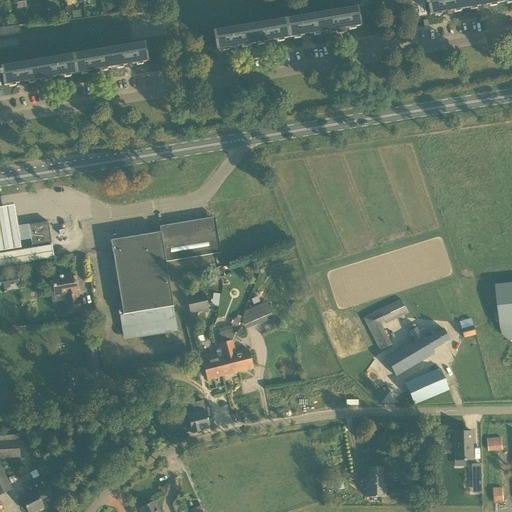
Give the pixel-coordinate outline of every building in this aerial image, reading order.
[(16,0),(18,8),(26,7),(25,0),(16,0)] [(407,0),(411,18),(427,15),(426,13),(428,13),(426,0),(407,0)] [(465,9),(463,0),(426,0),(428,13),(429,15),(465,9)] [(500,0),(463,0),(465,9),(501,3),(500,0)] [(357,8),(321,14),(324,33),(360,27),(357,8)] [(324,33),(321,14),(285,20),(288,39),(324,33)] [(252,44),(288,39),(285,20),(249,26),(252,44)] [(216,50),(252,44),(249,26),(213,32),(216,50)] [(108,49),(111,68),(147,62),(144,43),(108,49)] [(108,49),(73,55),(75,74),(111,68),(108,49)] [(75,74),(73,55),(36,61),(39,80),(75,74)] [(3,86),(39,80),(36,61),(0,67),(1,68),(3,84),(3,86)] [(16,201),(0,203),(0,248),(22,244),(21,237),(32,236),(30,222),(19,223),(16,201)] [(177,332),(173,307),(165,262),(221,253),(214,218),(165,226),(166,231),(110,240),(112,250),(123,315),(119,315),(124,340),(177,332)] [(49,219),(30,222),(32,236),(33,243),(53,240),(49,219)] [(0,263),(54,255),(54,250),(52,242),(0,250),(0,263)] [(68,314),(82,312),(80,298),(79,298),(75,276),(73,276),(72,274),(52,277),(55,297),(65,296),(68,314)] [(3,286),(18,283),(17,275),(1,278),(3,286)] [(500,327),(511,326),(511,337),(511,283),(495,285),(500,327)] [(190,313),(198,311),(208,309),(205,293),(186,297),(190,313)] [(213,293),(211,306),(218,307),(220,294),(213,293)] [(400,298),(363,317),(380,350),(391,344),(380,323),(385,321),(386,324),(408,313),(400,298)] [(271,315),(266,302),(243,312),(242,321),(246,329),(266,320),(266,318),(271,315)] [(240,320),(234,318),(231,326),(237,328),(240,320)] [(459,321),(463,338),(475,334),(471,318),(459,321)] [(432,350),(449,340),(443,329),(426,339),(424,335),(421,337),(416,327),(409,331),(415,341),(385,359),(395,376),(434,353),(432,350)] [(236,328),(222,332),(219,332),(222,343),(219,344),(223,357),(218,358),(224,376),(238,372),(234,358),(228,360),(226,356),(228,354),(225,343),(232,341),(232,340),(233,336),(236,328)] [(235,354),(232,341),(225,343),(228,354),(226,356),(228,360),(234,358),(238,372),(253,368),(248,350),(235,354)] [(84,348),(87,370),(99,368),(96,346),(84,348)] [(224,376),(218,358),(212,359),(211,353),(200,356),(207,380),(224,376)] [(74,369),(68,370),(69,376),(59,378),(62,399),(81,396),(80,390),(86,389),(83,368),(82,368),(81,360),(75,361),(75,359),(72,359),(74,369)] [(404,383),(414,405),(449,390),(440,368),(404,383)] [(176,426),(176,427),(179,437),(186,435),(185,433),(191,431),(192,433),(201,431),(200,430),(210,428),(203,400),(191,403),(194,413),(181,416),(183,424),(176,426)] [(467,461),(467,460),(473,460),(472,432),(456,432),(457,460),(465,460),(465,461),(467,461)] [(27,437),(30,444),(41,440),(38,433),(27,437)] [(0,458),(20,457),(18,435),(0,435),(0,458)] [(502,449),(502,448),(501,438),(487,439),(488,451),(502,449)] [(481,481),(481,465),(473,465),(473,481),(481,481)] [(0,467),(0,495),(12,489),(1,467),(0,467)] [(369,476),(366,476),(366,497),(381,497),(381,503),(395,503),(395,493),(386,493),(386,484),(383,484),(382,468),(368,468),(369,476)] [(23,485),(27,494),(28,496),(21,499),(27,511),(33,511),(43,507),(41,503),(53,497),(43,475),(23,485)] [(503,501),(502,487),(493,488),(494,501),(503,501)] [(158,511),(153,501),(140,508),(141,511),(158,511)]
